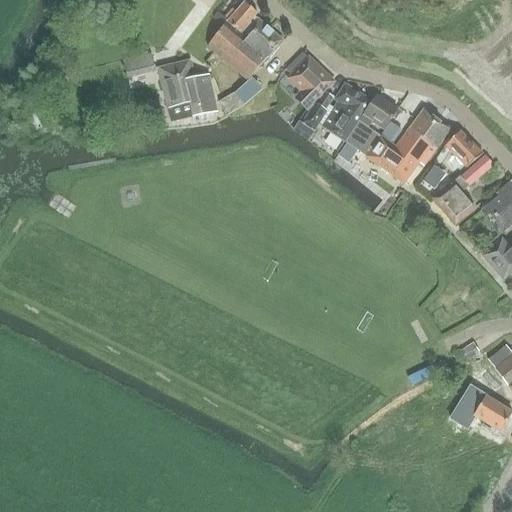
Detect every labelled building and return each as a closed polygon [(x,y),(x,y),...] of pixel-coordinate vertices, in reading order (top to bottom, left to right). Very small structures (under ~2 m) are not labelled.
[(213,20),(222,27),(225,25),(240,38),(256,19),(254,17),(256,14),(244,3),(235,13),(232,10),(224,19),(217,14),(213,20)] [(282,41),(256,19),(240,38),(225,25),(222,27),(214,38),(206,47),(247,81),(267,58),(282,41)] [(150,54),(122,61),(127,79),(154,73),(150,54)] [(308,58),(287,79),(301,93),(294,99),(306,110),(313,104),(333,83),(326,77),(326,76),(308,58)] [(207,75),(193,78),(190,61),(158,69),(170,123),(216,113),(207,75)] [(344,142),(370,102),(344,85),(334,101),(337,103),(321,127),(328,131),(327,132),(344,142)] [(225,116),(243,106),(235,92),(217,102),(225,116)] [(316,106),(313,104),(306,110),(299,122),(314,132),(327,113),(324,111),(332,99),(324,94),(316,106)] [(359,121),(369,128),(372,123),(383,131),(396,111),(375,97),(359,121)] [(414,121),(395,147),(418,163),(418,164),(419,165),(422,161),(425,163),(449,130),(423,110),(414,121)] [(377,134),(369,128),(359,121),(342,146),(360,158),(362,154),(381,168),(403,184),(418,164),(418,163),(395,147),(377,134)] [(482,154),(460,131),(443,147),(465,169),(482,154)] [(477,179),(492,166),(484,157),(469,170),(477,179)] [(435,166),(423,185),(437,193),(449,174),(435,166)] [(460,194),(477,179),(469,170),(460,178),(459,177),(432,199),(454,226),(474,210),(460,194)] [(511,224),(511,184),(510,182),(496,194),(498,198),(480,212),(498,236),(511,224)] [(511,238),(505,245),(501,240),(482,257),(502,280),(511,271),(511,238)] [(462,365),(480,354),(473,343),(455,354),(462,365)] [(511,354),(505,345),(487,360),(495,369),(495,370),(508,388),(511,392),(511,354)] [(511,413),(476,392),(470,389),(459,407),(465,411),(464,411),(499,433),(511,413)]
